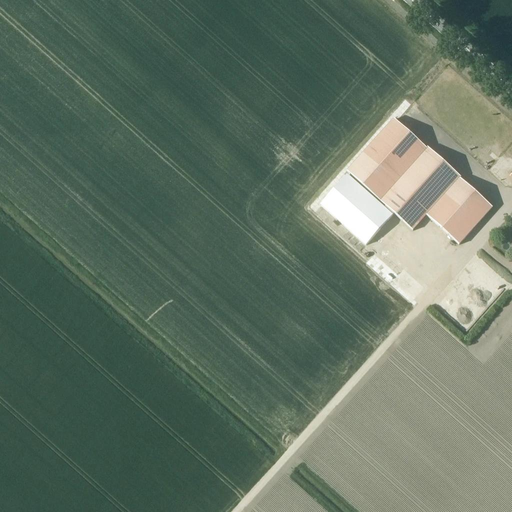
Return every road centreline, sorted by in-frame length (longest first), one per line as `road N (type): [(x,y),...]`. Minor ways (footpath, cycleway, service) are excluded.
road 1 (track): [(511,202),(234,511)]
road 2 (secondary): [(511,86),(413,0)]
